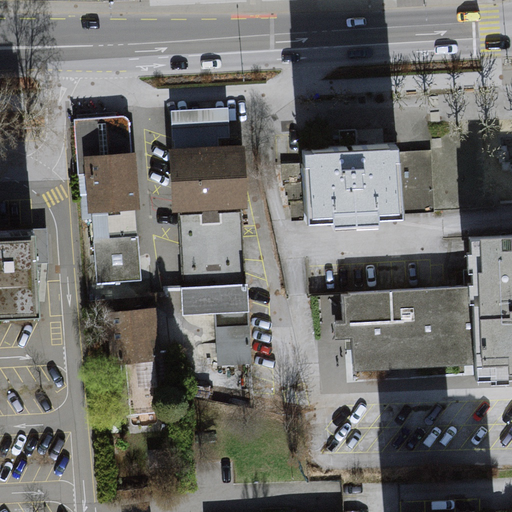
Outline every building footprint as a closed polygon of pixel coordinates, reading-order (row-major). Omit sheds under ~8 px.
[(228,107),(171,110),(173,150),(230,147),(228,107)] [(124,116),(75,119),(83,239),(137,237),(129,121),(124,116)] [(173,150),(169,150),(172,215),(179,215),(241,211),(247,211),(243,146),(230,147),(173,150)] [(398,146),(303,151),(307,218),(402,212),(398,146)] [(241,211),(179,215),(183,287),(246,284),(241,211)] [(33,231),(0,233),(0,313),(38,311),(33,231)] [(511,236),(471,238),(473,285),(476,365),(477,380),(511,378),(511,236)] [(97,283),(140,280),(137,237),(83,239),(87,277),(97,283)] [(246,284),(183,287),(185,316),(214,315),(247,313),(246,284)] [(343,292),(344,322),(336,322),(336,337),(352,336),(354,371),(476,365),(473,285),(343,292)] [(153,309),(101,314),(106,366),(158,361),(153,309)] [(214,315),(216,365),(250,363),(247,313),(214,315)]
